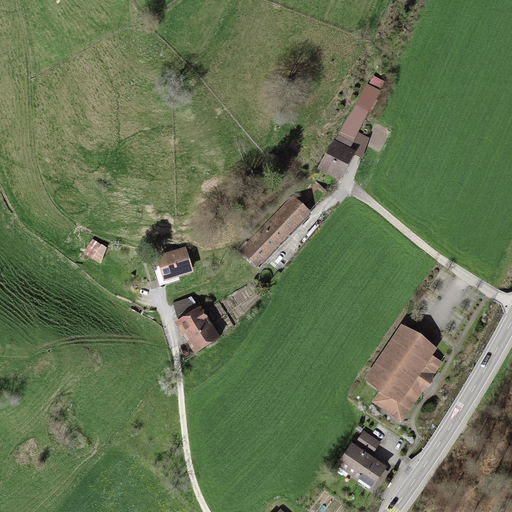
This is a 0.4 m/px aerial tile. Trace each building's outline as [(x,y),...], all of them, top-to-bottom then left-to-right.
[(369,88),(360,104),(368,109),(378,93),(369,88)] [(340,135),(339,137),(322,168),(338,177),(352,153),(348,151),(353,142),(351,141),(365,116),(368,118),(371,110),(368,109),(360,104),(358,103),(348,119),(339,134),(340,135)] [(256,266),(308,212),(296,200),(252,246),(246,240),(238,248),(244,254),(256,266)] [(92,240),(85,252),(100,261),(105,248),(92,240)] [(159,259),(165,279),(191,272),(184,251),(159,259)] [(173,303),(177,316),(198,349),(217,337),(202,312),(198,314),(193,306),(191,308),(186,299),(173,303)] [(431,383),(431,380),(429,377),(429,374),(432,374),(440,362),(428,353),(432,347),(405,329),(370,382),(395,399),(390,408),(403,417),(421,390),(420,387),(422,386),(423,387),(426,387),(429,385),(431,383)] [(350,473),(351,471),(372,485),(384,468),(368,457),(378,443),(364,433),(354,448),(353,447),(340,466),(350,473)]
